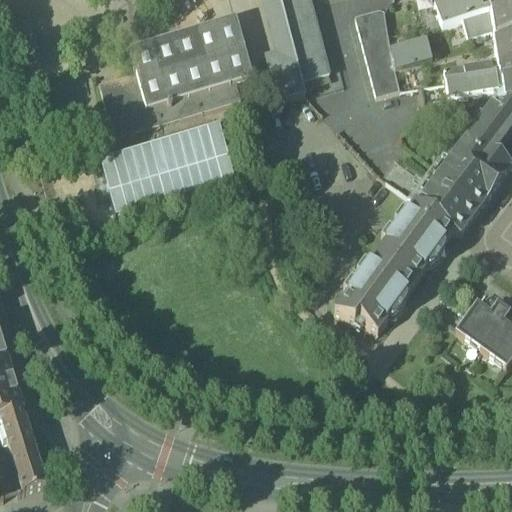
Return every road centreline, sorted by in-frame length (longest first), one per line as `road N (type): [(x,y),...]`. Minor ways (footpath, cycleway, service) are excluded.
road 1 (secondary): [(511,486),(313,488),(161,460),(122,440)]
road 2 (secondary): [(0,215),(43,338),(122,440)]
road 3 (residential): [(511,210),(382,359)]
